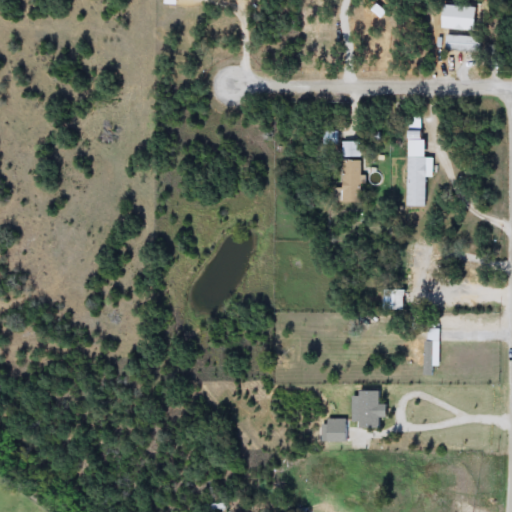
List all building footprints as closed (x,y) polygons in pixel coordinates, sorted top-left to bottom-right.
[(483,52),(447,51),(448,35),(483,36),(483,52)] [(428,207),(410,207),(410,119),(422,119),(422,139),(428,140),(428,207)] [(361,142),(361,156),(344,156),(344,142),(361,142)] [(343,161),(361,161),(361,202),(343,202),(343,161)] [(409,292),(410,247),(428,247),(428,292),(409,292)] [(414,366),(414,341),(431,341),(431,340),(440,340),(440,366),(414,366)]
